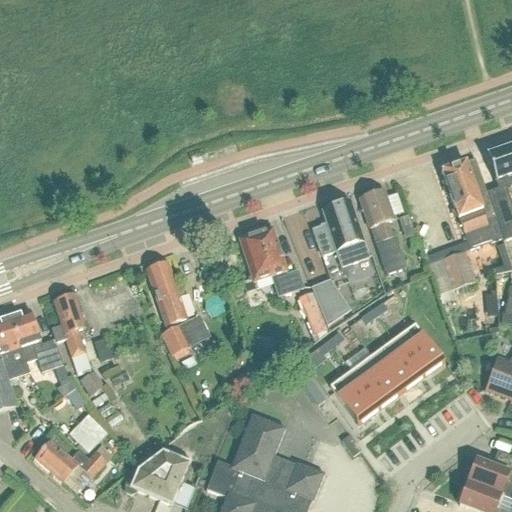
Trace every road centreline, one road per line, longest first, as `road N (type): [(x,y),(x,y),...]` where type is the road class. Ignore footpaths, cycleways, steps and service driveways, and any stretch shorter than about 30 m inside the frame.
road 1 (secondary): [(115,238),(511,101)]
road 2 (residential): [(395,511),(409,476),(481,422)]
road 3 (secondary): [(0,292),(115,238)]
road 4 (secondary): [(115,238),(101,234),(0,269)]
